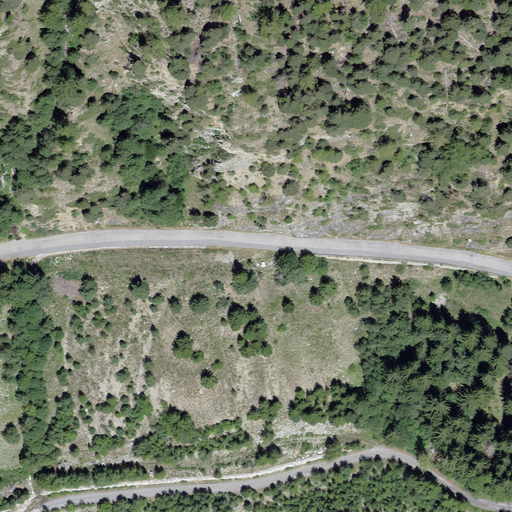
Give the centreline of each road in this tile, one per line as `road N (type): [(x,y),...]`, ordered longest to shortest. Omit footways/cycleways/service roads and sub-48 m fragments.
road 1 (unclassified): [(0,252),(187,237),(443,255),(511,269)]
road 2 (unclassified): [(35,511),(72,499),(268,482),(387,452),(484,505),(511,509)]
